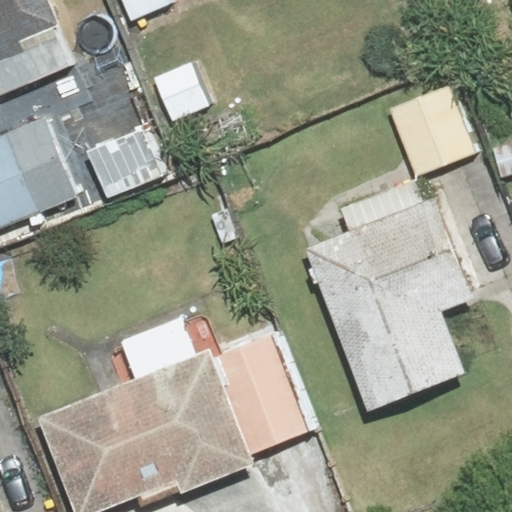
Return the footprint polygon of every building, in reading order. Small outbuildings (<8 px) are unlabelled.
[(0,0),(0,96),(77,64),(49,0),(0,0)] [(172,0),(116,0),(127,29),(176,10),(172,0)] [(412,182),(479,157),(451,84),(385,109),(412,182)] [(0,230),(79,201),(49,123),(0,142),(0,230)] [(104,198),(165,173),(149,133),(88,159),(104,198)] [(345,233),(304,250),(370,412),(463,374),(437,311),(473,296),(433,200),(419,206),(410,185),(338,214),(345,233)] [(122,347),(135,377),(38,418),(77,511),(95,511),(174,479),(181,497),(259,464),(256,455),(319,428),(281,336),(222,361),(215,343),(192,353),(179,323),(122,347)]
